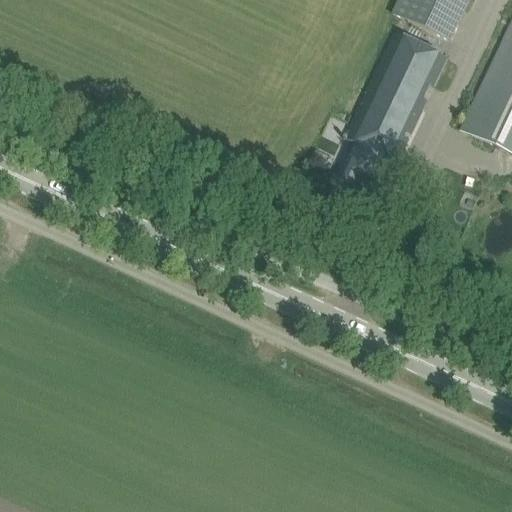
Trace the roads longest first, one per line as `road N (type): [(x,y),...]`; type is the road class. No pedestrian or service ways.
road 1 (primary): [(511,403),(0,167)]
road 2 (unclassified): [(0,209),(511,445)]
road 3 (unclassified): [(511,367),(0,133)]
